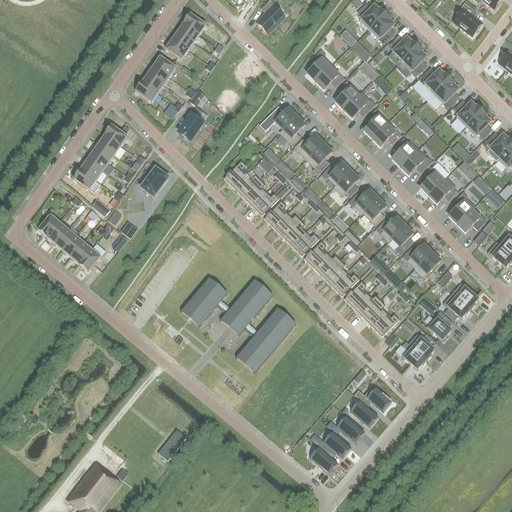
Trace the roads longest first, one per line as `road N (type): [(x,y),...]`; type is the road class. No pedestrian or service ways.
road 1 (residential): [(332,504),(11,235),(112,92)]
road 2 (residential): [(112,92),(421,402)]
road 3 (residential): [(210,0),(509,300)]
road 4 (unclassified): [(421,402),(332,504)]
road 5 (unclassified): [(509,300),(421,402)]
